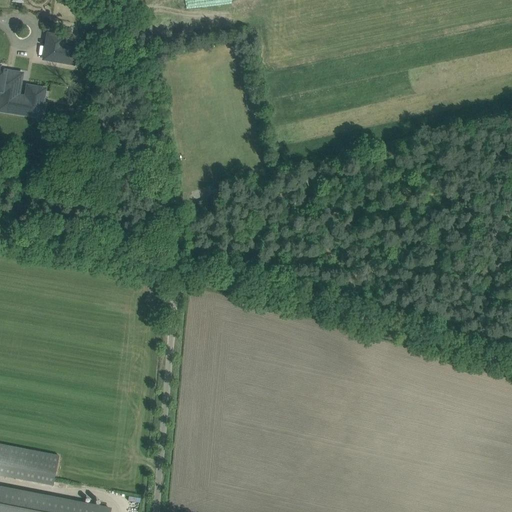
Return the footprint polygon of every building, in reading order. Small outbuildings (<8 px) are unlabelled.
[(48,35),(44,59),(71,64),(74,47),(63,46),(65,38),(48,35)] [(0,91),(1,91),(1,96),(0,99),(0,110),(40,117),(44,90),(28,87),(26,98),(18,97),(21,79),(5,76),(6,72),(4,72),(0,70),(0,91)] [(216,208),(220,207),(217,196),(193,204),(196,212),(216,206),(216,208)] [(0,444),(0,475),(53,486),(59,456),(0,444)] [(0,511),(110,511),(111,510),(0,488),(0,511)]
